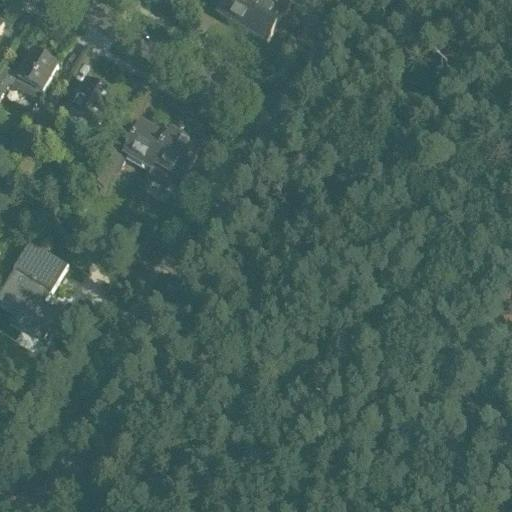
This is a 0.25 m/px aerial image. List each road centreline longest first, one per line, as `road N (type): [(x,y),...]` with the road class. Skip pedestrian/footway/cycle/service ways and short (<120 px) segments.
road 1 (residential): [(39,511),(276,122)]
road 2 (residential): [(276,122),(63,0)]
road 3 (residential): [(276,122),(352,0)]
